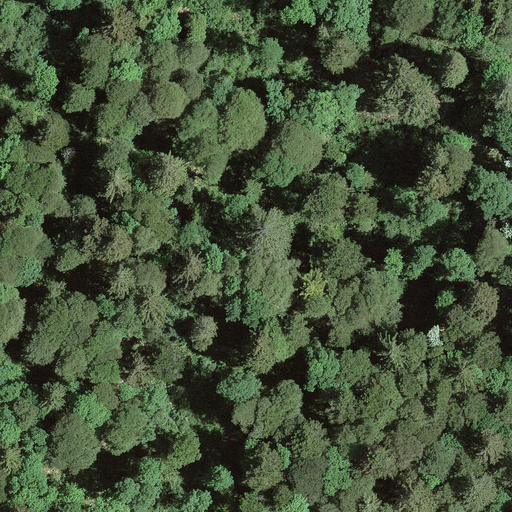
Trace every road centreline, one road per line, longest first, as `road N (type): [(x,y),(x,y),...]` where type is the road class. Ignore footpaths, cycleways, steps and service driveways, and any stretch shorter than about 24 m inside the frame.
road 1 (track): [(168,0),(122,66),(0,357)]
road 2 (track): [(511,48),(447,45),(357,0)]
